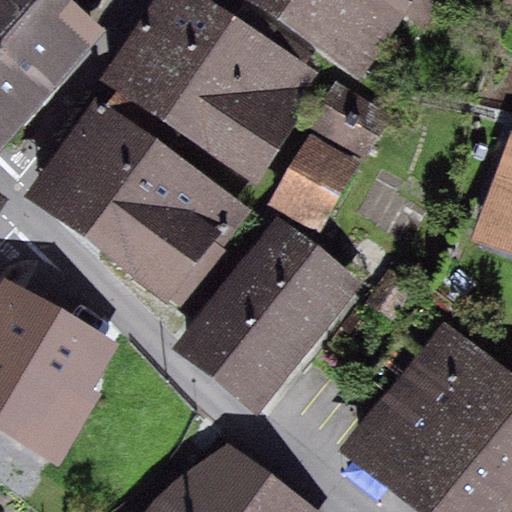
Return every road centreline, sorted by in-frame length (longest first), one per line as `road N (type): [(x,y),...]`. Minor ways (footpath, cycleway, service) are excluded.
road 1 (residential): [(29,210),(170,362),(353,511)]
road 2 (residential): [(158,0),(7,188)]
